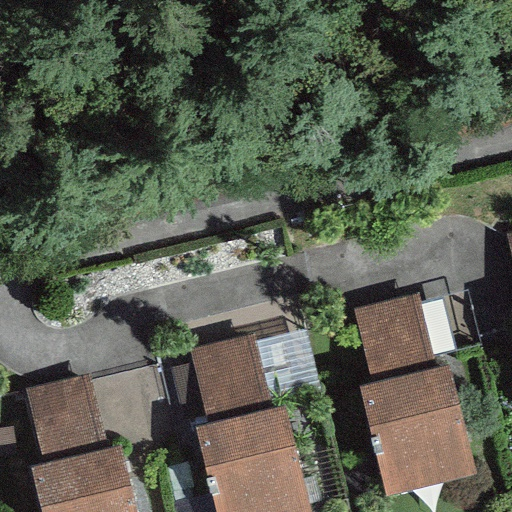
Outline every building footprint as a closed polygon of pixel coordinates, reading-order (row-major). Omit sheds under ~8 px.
[(354,315),(373,393),(438,377),(419,299),(354,315)] [(191,356),(210,434),(274,419),(256,340),(191,356)] [(373,393),(359,397),(382,504),(472,481),(448,374),(438,377),(373,393)] [(25,395),(44,473),(108,458),(89,379),(25,395)] [(210,434),(195,438),(212,511),(306,511),(284,416),(274,419),(210,434)] [(44,473),(30,477),(37,511),(131,511),(119,455),(108,458),(44,473)]
